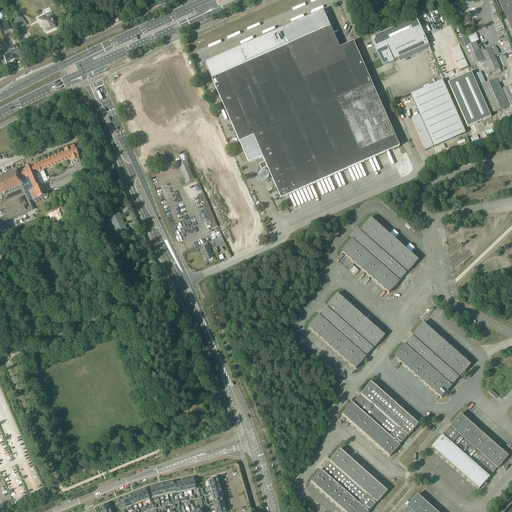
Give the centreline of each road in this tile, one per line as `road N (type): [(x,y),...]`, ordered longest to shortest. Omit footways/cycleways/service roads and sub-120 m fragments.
road 1 (unclassified): [(184,282),(418,170)]
road 2 (secondary): [(184,282),(94,70)]
road 3 (secondary): [(84,75),(184,282)]
road 4 (unknown): [(126,172),(147,153),(116,85),(177,53)]
road 5 (unclassified): [(147,13),(0,84)]
road 6 (primary): [(94,70),(212,15)]
road 7 (track): [(118,307),(0,359)]
